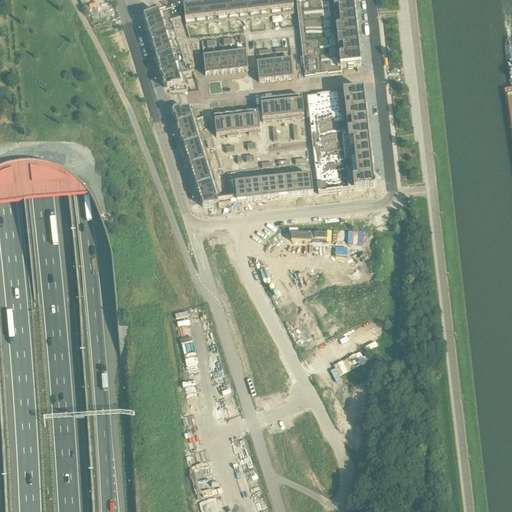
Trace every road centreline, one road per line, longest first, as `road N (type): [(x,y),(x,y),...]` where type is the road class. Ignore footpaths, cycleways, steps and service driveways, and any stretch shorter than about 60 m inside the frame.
road 1 (motorway): [(108,511),(86,199),(57,0)]
road 2 (motorway): [(68,511),(23,0)]
road 3 (residential): [(370,0),(391,198),(241,221)]
road 4 (motorway): [(0,165),(30,511)]
road 5 (unclassified): [(338,511),(341,452),(246,274),(241,221)]
road 6 (residential): [(241,221),(191,227),(120,0)]
